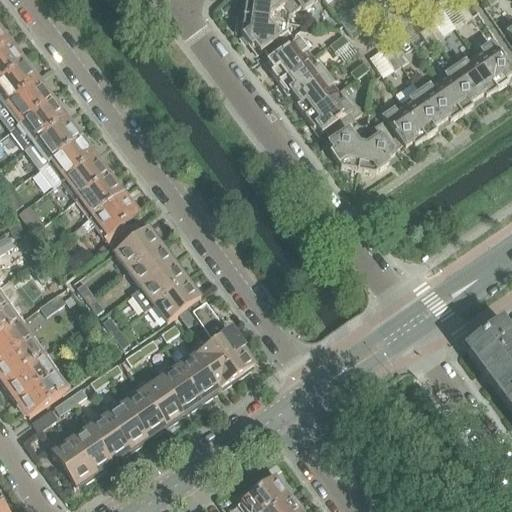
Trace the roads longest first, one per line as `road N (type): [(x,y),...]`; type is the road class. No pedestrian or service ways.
road 1 (residential): [(314,393),(19,0)]
road 2 (residential): [(409,327),(176,11)]
road 3 (residential): [(409,327),(511,476)]
road 4 (residential): [(283,415),(138,511)]
road 5 (residential): [(409,327),(511,259)]
road 6 (residential): [(354,511),(283,415)]
